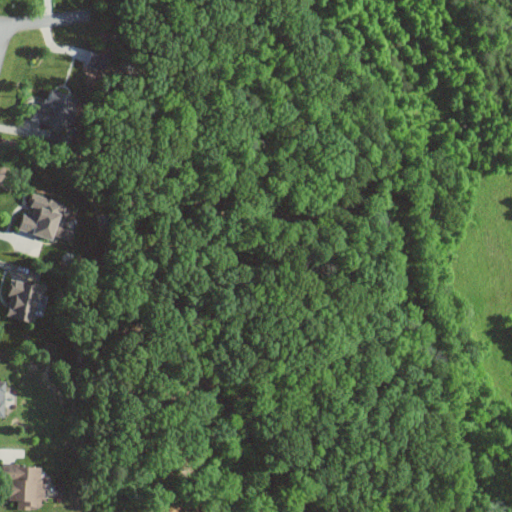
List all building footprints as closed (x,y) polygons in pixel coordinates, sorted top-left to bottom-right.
[(59,144),(78,95),(54,86),(49,99),(40,95),(26,131),(59,144)] [(18,230),(55,239),(64,202),(32,194),(29,206),(32,207),(31,215),(22,213),(18,230)] [(54,235),(70,241),(74,232),(58,226),(54,235)] [(35,321),(41,285),(10,280),(8,294),(10,295),(6,317),(35,321)] [(44,466),(3,465),(2,479),(9,479),(8,500),(17,501),(17,507),(42,508),(44,466)]
